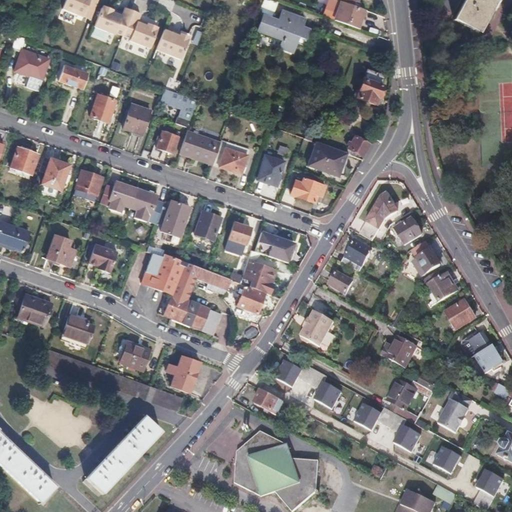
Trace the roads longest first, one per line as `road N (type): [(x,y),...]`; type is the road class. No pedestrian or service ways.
road 1 (residential): [(0,119),(330,235)]
road 2 (residential): [(246,366),(0,266)]
road 3 (residential): [(246,366),(117,511)]
road 4 (unknown): [(224,392),(340,462),(344,491),(333,511)]
road 5 (tertiary): [(511,339),(431,204)]
road 6 (residential): [(330,235),(246,366)]
